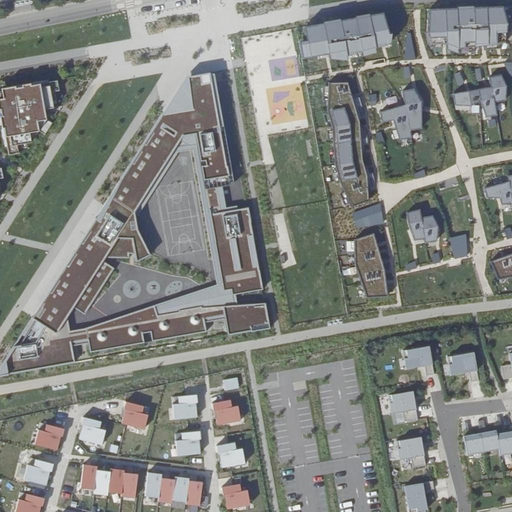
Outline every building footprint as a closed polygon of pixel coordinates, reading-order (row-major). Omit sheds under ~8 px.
[(304,35),(308,59),(342,52),(343,57),(361,54),(360,47),(376,44),(377,47),(390,44),(390,41),(401,39),(396,10),(386,12),(385,10),(375,12),(376,18),(359,21),(358,17),(339,21),(341,28),(304,35)] [(511,11),(431,11),(431,39),(456,39),(456,44),(488,44),(488,40),(511,40),(511,11)] [(234,184),(214,74),(211,74),(210,72),(195,75),(186,81),(192,112),(168,113),(117,192),(123,196),(114,210),(104,203),(83,236),(46,306),(50,309),(41,324),(31,318),(0,366),(0,376),(75,363),(71,343),(87,340),(89,352),(206,331),(204,319),(224,315),(228,336),(269,328),(265,303),(237,308),(157,318),(69,329),(66,317),(73,307),(84,313),(115,265),(105,258),(108,253),(130,256),(131,251),(137,251),(136,260),(156,253),(144,228),(139,206),(183,138),(192,136),(196,135),(222,291),(260,285),(261,290),(263,289),(248,207),(225,211),(220,212),(216,187),(221,186),(234,184)] [(459,85),(466,82),(461,72),(454,75),(459,85)] [(498,86),(462,91),(463,102),(486,99),(488,117),(499,115),(498,102),(511,100),(508,74),(497,75),(498,86)] [(186,81),(195,75),(185,77),(104,203),(114,210),(123,196),(117,192),(168,113),(192,112),(186,81)] [(48,80),(1,88),(3,98),(0,98),(0,115),(6,147),(8,147),(9,156),(20,154),(18,145),(32,143),(30,133),(39,130),(45,134),(52,123),(46,119),(45,110),(54,108),(51,92),(59,91),(58,81),(49,82),(48,80)] [(358,99),(356,80),(331,83),(329,97),(328,110),(335,143),(339,173),(356,205),(379,199),(369,166),(367,136),(359,108),(358,99)] [(420,83),(408,86),(411,100),(384,107),(387,119),(402,115),(408,136),(420,133),(418,126),(430,123),(420,83)] [(235,294),(261,290),(260,285),(222,291),(196,135),(192,136),(219,292),(157,318),(237,308),(235,294)] [(511,180),(493,186),(495,194),(508,193),(511,199),(511,180)] [(221,186),(216,187),(220,212),(225,211),(221,186)] [(381,203),(353,213),(359,232),(385,223),(381,203)] [(424,209),(406,212),(409,227),(415,241),(426,239),(427,244),(439,242),(442,228),(437,215),(425,217),(424,209)] [(385,271),(374,234),(357,239),(356,263),(369,298),(390,296),(385,271)] [(454,259),(470,257),(466,235),(450,238),(454,259)] [(83,236),(31,318),(41,324),(50,309),(46,306),(83,236)] [(511,253),(498,259),(501,273),(511,272),(511,253)] [(407,271),(418,268),(416,262),(406,265),(407,271)] [(433,374),(428,346),(401,350),(405,369),(423,365),(425,376),(433,374)] [(472,352),(445,357),(449,375),(467,372),(469,382),(477,381),(472,352)] [(511,352),(509,353),(511,364),(501,366),(503,379),(511,377),(511,352)] [(238,378),(223,381),(225,391),(240,389),(238,378)] [(387,395),(391,414),(402,412),(404,422),(417,419),(412,391),(387,395)] [(199,418),(197,395),(178,397),(179,405),(174,405),(175,420),(199,418)] [(145,406),(126,401),(120,424),(144,430),(148,416),(143,414),(145,406)] [(231,401),(213,405),(217,428),(241,423),(238,408),(233,409),(231,401)] [(402,412),(391,414),(392,424),(404,422),(402,412)] [(103,424),(84,419),(78,441),(102,447),(106,433),(101,431),(103,424)] [(41,428),(35,447),(57,453),(64,427),(48,423),(46,430),(41,428)] [(494,429),(478,432),(482,452),(498,449),(495,432),(494,429)] [(511,436),(511,430),(495,432),(498,449),(499,455),(511,453),(511,436)] [(203,455),(201,432),(182,434),(182,442),(177,442),(179,457),(203,455)] [(463,434),(466,455),(482,452),(478,432),(463,434)] [(420,437),(396,441),(399,460),(410,458),(412,468),(425,465),(420,437)] [(237,442),(218,446),(223,469),(247,464),(244,449),(239,450),(237,442)] [(30,464),(25,479),(48,486),(53,470),(47,469),(49,462),(35,458),(34,465),(30,464)] [(80,491),(136,499),(140,471),(84,464),(80,491)] [(206,480),(148,472),(144,500),(203,507),(206,480)] [(432,481),(404,486),(408,511),(412,511),(427,510),(423,491),(434,489),(432,481)] [(242,483),(223,488),(229,510),(253,504),(249,489),(244,491),(242,483)] [(20,498),(16,511),(40,511),(44,498),(26,493),(24,499),(20,498)]
